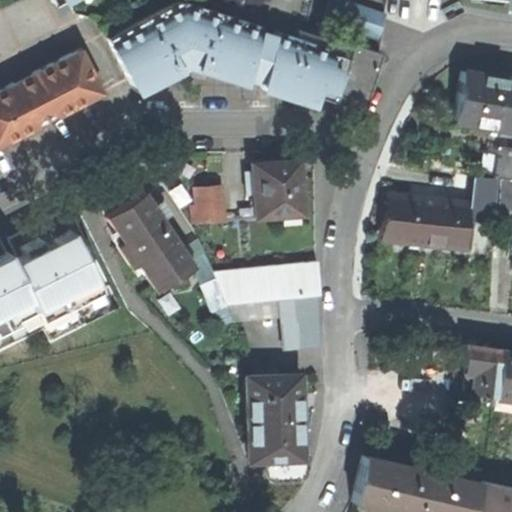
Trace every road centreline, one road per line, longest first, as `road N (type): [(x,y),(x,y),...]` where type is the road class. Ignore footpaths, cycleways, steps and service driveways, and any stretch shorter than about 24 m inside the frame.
road 1 (residential): [(64,154),(140,296),(214,370),(269,511)]
road 2 (residential): [(64,154),(163,116),(228,114),(366,137)]
road 3 (residential): [(299,511),(331,449),(340,288)]
road 4 (residential): [(366,137),(394,66),(416,45),(511,28)]
road 5 (residential): [(511,312),(340,288)]
road 6 (residential): [(340,288),(366,137)]
